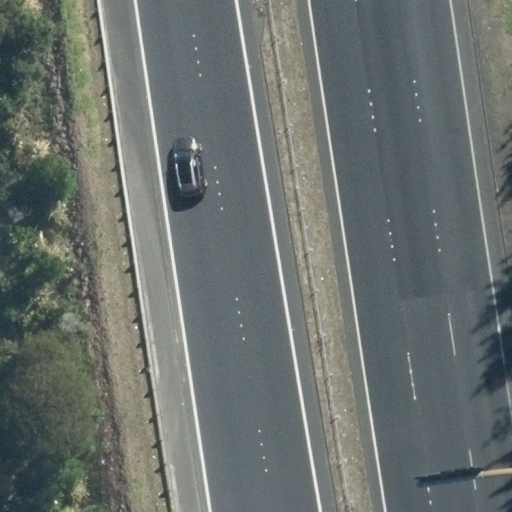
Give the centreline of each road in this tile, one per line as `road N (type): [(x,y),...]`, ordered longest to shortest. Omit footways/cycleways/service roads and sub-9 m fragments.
road 1 (motorway): [(277,511),(199,0)]
road 2 (motorway): [(407,0),(485,511)]
